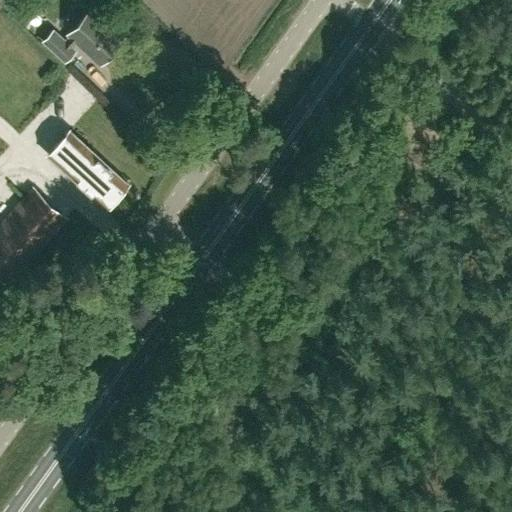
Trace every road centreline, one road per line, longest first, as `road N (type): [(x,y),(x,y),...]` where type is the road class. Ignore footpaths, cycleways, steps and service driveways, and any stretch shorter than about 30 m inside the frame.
road 1 (primary): [(28,511),(204,265)]
road 2 (primary): [(204,265),(380,23)]
road 3 (unclassified): [(154,226),(326,0)]
road 4 (unclassified): [(0,441),(154,226)]
road 5 (track): [(511,151),(380,23)]
